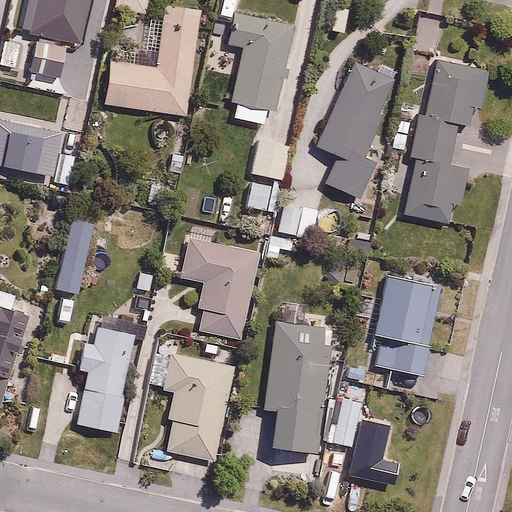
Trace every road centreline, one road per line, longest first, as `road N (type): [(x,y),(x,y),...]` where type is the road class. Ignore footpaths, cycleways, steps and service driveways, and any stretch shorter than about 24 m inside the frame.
road 1 (residential): [(511,303),(467,511)]
road 2 (residential): [(126,511),(0,485)]
